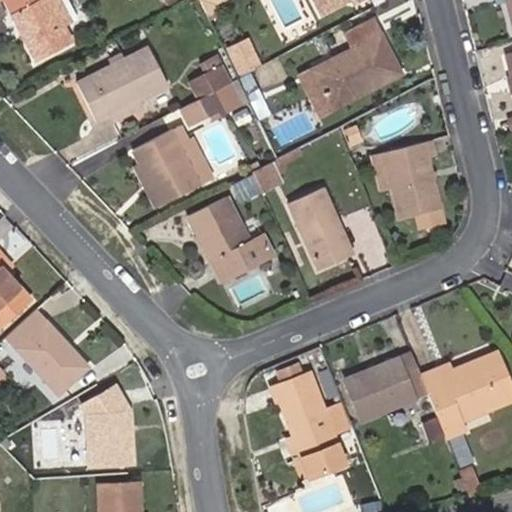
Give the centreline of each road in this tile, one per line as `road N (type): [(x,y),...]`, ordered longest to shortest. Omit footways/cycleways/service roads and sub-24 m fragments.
road 1 (residential): [(222,368),(459,257),(481,224),(487,190),(440,0)]
road 2 (residential): [(0,162),(185,350)]
road 3 (residential): [(202,393),(217,511)]
